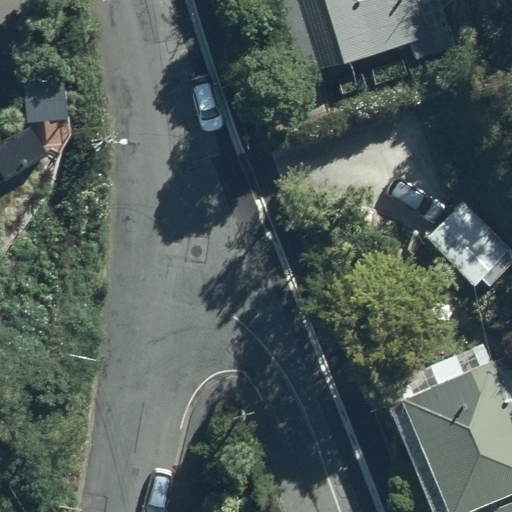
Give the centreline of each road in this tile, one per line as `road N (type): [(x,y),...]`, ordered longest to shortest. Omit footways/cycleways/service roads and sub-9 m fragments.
road 1 (residential): [(180,267),(297,391),(338,511)]
road 2 (residential): [(180,267),(127,0)]
road 3 (residential): [(127,511),(180,267)]
